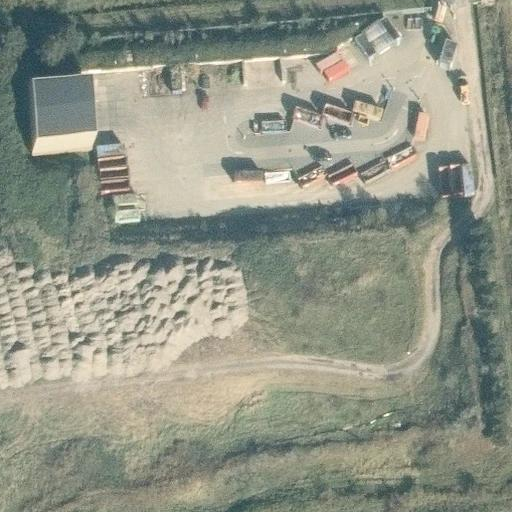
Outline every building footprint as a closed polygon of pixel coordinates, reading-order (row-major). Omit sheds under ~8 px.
[(385,21),(353,43),(368,64),(400,42),(385,21)] [(457,48),(445,45),(438,68),(450,72),(457,48)] [(98,146),(96,85),(36,87),(38,149),(98,146)] [(382,123),(386,112),(358,104),(355,115),(382,123)] [(102,184),(130,185),(132,141),(104,140),(102,184)]
